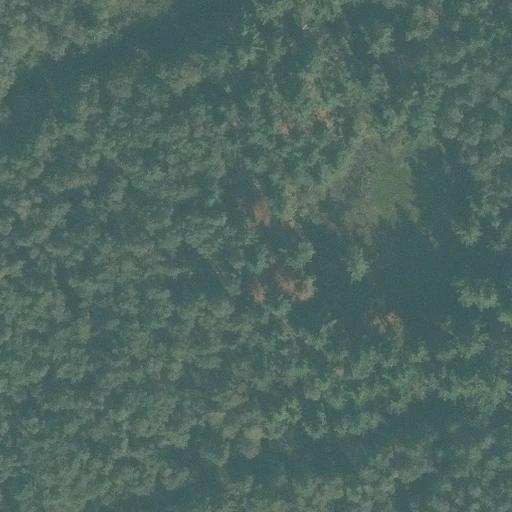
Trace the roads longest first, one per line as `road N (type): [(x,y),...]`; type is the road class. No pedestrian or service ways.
road 1 (track): [(313,0),(510,327),(503,357),(45,511)]
road 2 (track): [(186,0),(0,80)]
